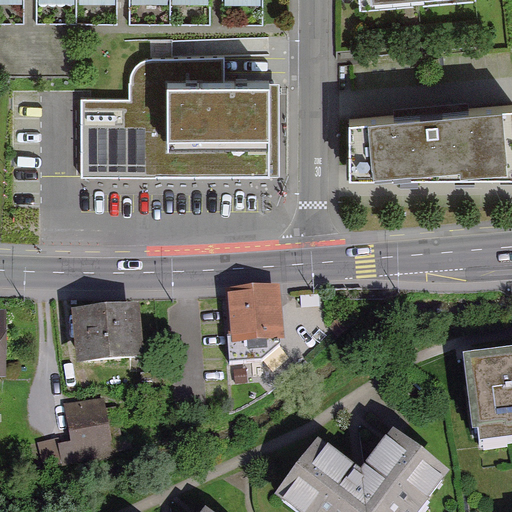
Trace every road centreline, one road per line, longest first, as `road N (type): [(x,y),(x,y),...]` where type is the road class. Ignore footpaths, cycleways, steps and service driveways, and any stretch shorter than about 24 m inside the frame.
road 1 (primary): [(0,270),(142,273),(313,263)]
road 2 (residential): [(315,0),(313,263)]
road 3 (primary): [(313,263),(511,247)]
road 4 (unknown): [(143,251),(141,85)]
